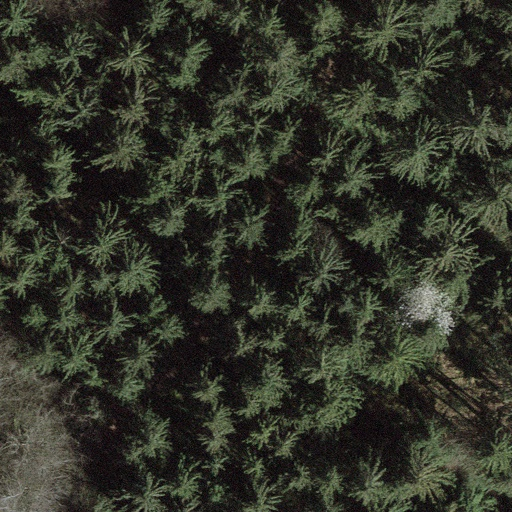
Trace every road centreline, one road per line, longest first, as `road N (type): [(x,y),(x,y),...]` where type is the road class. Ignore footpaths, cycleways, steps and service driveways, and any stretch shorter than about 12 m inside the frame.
road 1 (track): [(376,0),(336,104),(144,381),(0,466)]
road 2 (track): [(105,511),(144,381)]
